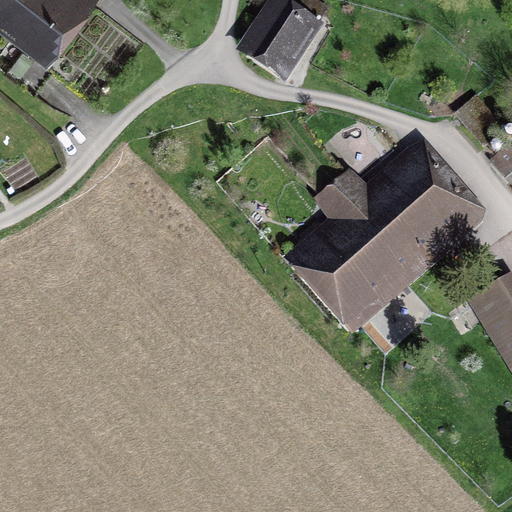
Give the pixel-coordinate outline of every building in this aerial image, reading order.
[(0,0),(0,35),(43,70),(100,0),(0,0)] [(324,31),(278,0),(274,0),(236,55),(285,88),(324,31)] [(478,94),(453,116),(481,147),(506,125),(478,94)] [(511,143),(489,162),(511,189),(511,143)] [(486,219),(422,144),(366,192),(349,172),(312,204),(329,225),(283,265),(348,339),(486,219)] [(511,280),(471,306),(511,373),(511,280)]
